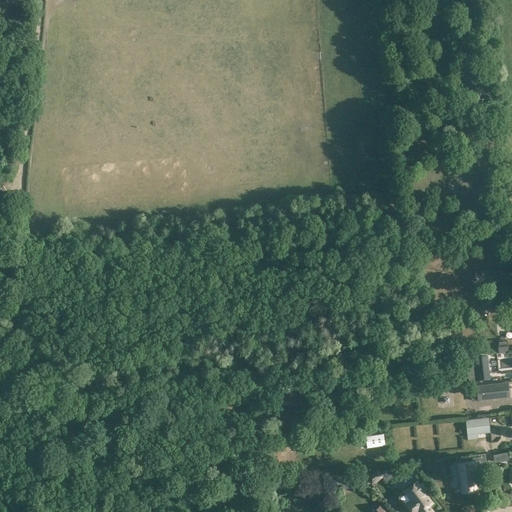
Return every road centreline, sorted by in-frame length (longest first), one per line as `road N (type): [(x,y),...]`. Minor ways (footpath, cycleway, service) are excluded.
road 1 (track): [(19,183),(22,367),(44,511)]
road 2 (unclassified): [(19,183),(39,0)]
